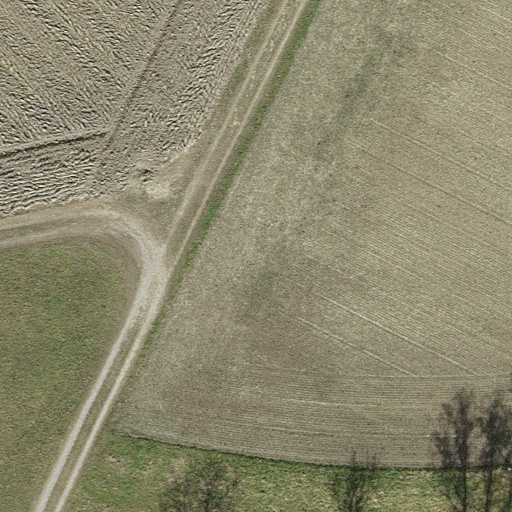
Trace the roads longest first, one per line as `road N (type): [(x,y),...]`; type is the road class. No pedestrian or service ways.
road 1 (track): [(45,511),(294,0)]
road 2 (track): [(0,243),(190,203)]
